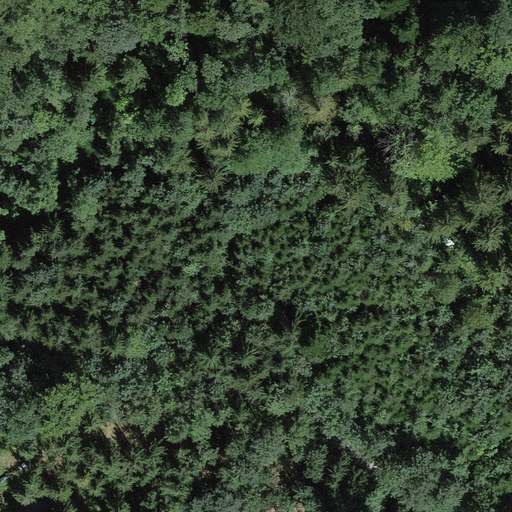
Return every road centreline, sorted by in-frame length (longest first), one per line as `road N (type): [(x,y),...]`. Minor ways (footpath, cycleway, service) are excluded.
road 1 (track): [(0,322),(211,379),(313,423),(422,511)]
road 2 (track): [(111,350),(511,299)]
